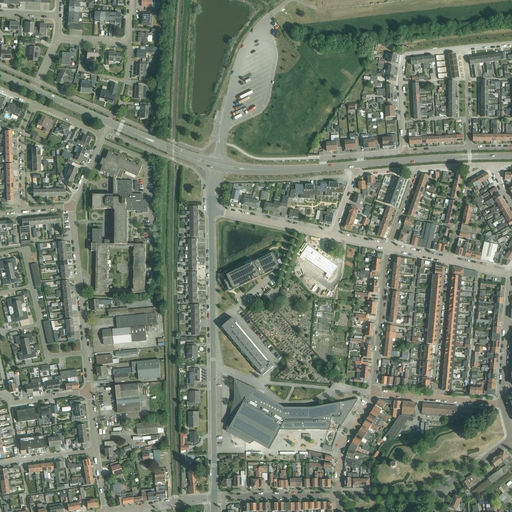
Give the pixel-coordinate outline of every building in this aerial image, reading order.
[(159,14),(159,12),(149,11),(149,14),(142,13),(141,21),(142,21),(142,25),(151,26),(152,14),(159,14)] [(15,37),(21,38),(22,28),(19,28),(19,23),(10,22),(10,30),(18,30),(18,34),(15,34),(15,37)] [(35,36),(35,39),(36,39),(37,27),(34,27),(34,24),(25,23),(25,33),(33,34),(33,36),(35,36)] [(40,24),(40,28),(37,27),(36,39),(40,39),(40,37),(39,36),(41,37),(41,34),(46,34),(46,24),(40,24)] [(138,43),(148,43),(149,34),(139,33),(138,43)] [(4,59),(11,60),(12,52),(8,51),(8,48),(5,48),(5,45),(2,45),(1,53),(1,56),(4,56),(4,59)] [(39,55),(39,48),(30,47),(29,61),(37,61),(37,55),(39,55)] [(138,50),(137,58),(142,59),(142,62),(146,62),(146,59),(147,53),(150,54),(153,54),(153,48),(146,47),(146,51),(138,50)] [(74,57),(75,50),(71,50),(71,54),(66,53),(66,56),(63,56),(62,64),(70,65),(71,57),(74,57)] [(87,61),(97,61),(98,51),(87,51),(87,61)] [(121,62),(121,54),(114,53),(114,52),(109,52),(109,58),(106,58),(105,66),(109,66),(109,61),(121,62)] [(380,64),(384,65),(384,62),(395,63),(396,56),(388,54),(387,60),(379,59),(378,64),(380,64)] [(487,56),(481,57),(482,63),(486,63),(487,76),(490,76),(487,56)] [(475,77),(478,77),(475,57),(469,58),(470,65),(473,65),(475,77)] [(148,66),(148,63),(140,62),(140,65),(137,65),(137,73),(137,76),(143,77),(144,66),(148,66)] [(386,80),(393,81),(394,74),(381,72),(380,75),(383,75),(383,76),(387,77),(386,80)] [(64,83),(70,86),(72,79),(67,77),(67,75),(61,73),(60,75),(59,75),(56,82),(63,85),(64,83)] [(95,87),(95,79),(92,79),(91,84),(81,84),(81,93),(91,93),(91,86),(95,87)] [(107,103),(113,104),(118,85),(112,83),(110,92),(101,90),(99,98),(107,100),(107,103)] [(136,86),(135,99),(143,99),(143,87),(147,87),(147,84),(139,84),(139,87),(136,86)] [(377,93),(393,92),(393,85),(386,86),(387,90),(377,91),(377,93)] [(22,108),(12,103),(11,105),(9,104),(7,108),(4,107),(0,116),(0,123),(1,122),(5,112),(14,115),(15,114),(19,115),(20,113),(20,112),(22,108)] [(152,111),(152,104),(141,104),(140,119),(148,119),(148,110),(152,111)] [(385,107),(386,112),(394,112),(394,106),(391,107),(391,104),(384,104),(384,107),(385,107)] [(394,112),(386,112),(386,118),(385,118),(385,121),(392,120),(392,117),(395,117),(394,112)] [(44,131),(48,133),(53,122),(43,117),(41,121),(39,121),(38,125),(45,128),(44,131)] [(66,136),(65,139),(64,141),(67,143),(68,140),(71,135),(67,133),(69,129),(64,126),(62,125),(61,125),(59,129),(57,128),(54,134),(57,135),(58,133),(66,136)] [(350,141),(351,150),(356,149),(356,147),(359,146),(358,136),(355,137),(355,135),(354,134),(349,135),(350,141)] [(77,140),(76,143),(79,144),(86,147),(87,144),(88,145),(91,138),(84,135),(81,142),(77,140)] [(369,148),(369,140),(368,135),(361,136),(361,139),(360,139),(361,146),(364,146),(364,149),(369,148)] [(373,135),(368,136),(369,140),(369,148),(375,148),(375,145),(378,145),(377,138),(373,138),(373,135)] [(396,135),(387,136),(387,138),(388,147),(393,146),(393,144),(396,143),(396,135)] [(388,147),(387,138),(382,138),(382,137),(379,138),(380,145),(382,144),(383,147),(388,147)] [(334,142),(331,143),(332,151),(337,151),(337,148),(340,148),(339,138),(334,139),(334,142)] [(332,151),(331,143),(326,143),(326,140),(323,140),(323,149),(326,149),(327,152),(332,151)] [(351,150),(350,141),(345,142),(345,141),(341,141),(342,148),(345,148),(345,150),(351,150)] [(32,149),(32,157),(40,157),(40,149),(42,149),(42,146),(41,145),(35,146),(35,149),(32,149)] [(76,146),(74,152),(77,153),(83,156),(86,150),(79,147),(78,147),(76,146)] [(132,194),(133,181),(116,181),(116,178),(117,176),(121,178),(124,171),(138,177),(143,166),(138,164),(138,165),(135,164),(136,163),(132,161),(131,163),(126,160),(127,159),(119,156),(118,157),(113,155),(113,153),(109,151),(106,159),(103,158),(100,164),(103,166),(100,172),(105,173),(105,172),(110,174),(110,176),(114,177),(114,195),(93,195),(93,209),(114,209),(115,211),(115,244),(110,244),(110,240),(102,240),(102,230),(93,230),(93,244),(92,244),(92,251),(97,251),(96,292),(102,292),(109,292),(109,289),(108,289),(108,246),(116,246),(116,247),(126,247),(126,246),(135,246),(134,289),(133,289),(132,293),(139,293),(139,292),(146,292),(146,244),(127,244),(128,211),(142,211),(142,212),(148,212),(148,200),(143,200),(143,194),(132,194)] [(73,155),(72,158),(73,158),(73,159),(74,159),(80,162),(83,156),(77,153),(75,156),(73,155)] [(66,172),(64,177),(66,177),(65,179),(72,182),(74,176),(77,169),(71,166),(68,173),(66,172)] [(451,173),(450,176),(456,177),(455,181),(461,182),(462,176),(456,175),(451,173)] [(487,173),(482,176),(485,181),(490,178),(487,173)] [(422,174),(420,180),(426,182),(428,176),(422,174)] [(485,187),(487,185),(485,181),(482,176),(476,179),(479,184),(482,183),(485,187)] [(379,189),(381,183),(375,184),(375,177),(367,177),(368,184),(371,184),(372,189),(379,189)] [(394,177),(392,184),(401,187),(404,180),(394,177)] [(479,184),(476,179),(471,182),(477,192),(479,190),(477,186),(479,184)] [(317,186),(317,192),(325,192),(324,196),(328,197),(329,183),(320,182),(320,186),(317,186)] [(362,195),(367,197),(368,195),(367,186),(365,186),(365,182),(358,182),(359,190),(362,190),(362,195)] [(329,183),(328,197),(332,197),(332,193),(343,194),(344,185),(339,185),(339,183),(329,183)] [(291,190),(289,198),(294,198),(295,195),(300,195),(300,199),(304,199),(305,185),(295,184),(295,190),(291,190)] [(392,184),(390,190),(399,194),(401,187),(392,184)] [(305,185),(304,199),(309,199),(309,195),(316,196),(317,192),(317,186),(314,186),(305,185)] [(418,186),(416,192),(422,194),(425,195),(426,192),(434,194),(435,191),(434,191),(426,189),(424,188),(418,186)] [(490,194),(492,196),(498,192),(496,188),(489,192),(483,195),(484,198),(489,195),(489,194),(490,194)] [(282,203),(282,207),(287,208),(291,189),(288,189),(287,196),(284,196),(282,203)] [(237,201),(239,191),(233,190),(231,200),(237,201)] [(390,190),(387,197),(397,200),(399,194),(390,190)] [(447,191),(447,194),(452,195),(451,198),(457,199),(458,193),(452,192),(447,191)] [(416,192),(414,198),(420,200),(422,194),(416,192)] [(488,204),(501,197),(498,192),(492,196),(493,198),(485,202),(487,205),(488,204)] [(363,200),(364,197),(356,194),(355,197),(353,203),(359,205),(362,199),(363,200)] [(256,198),(253,197),(252,200),(251,207),(259,209),(260,205),(260,202),(255,201),(256,198)] [(387,197),(385,204),(394,207),(397,200),(387,197)] [(488,204),(487,205),(488,207),(492,205),(495,203),(497,205),(503,201),(501,197),(488,204)] [(243,205),(251,207),(252,200),(244,198),(243,205)] [(414,198),(412,203),(418,206),(420,200),(414,198)] [(282,203),(274,201),(274,204),(272,211),(280,213),(282,207),(282,203)] [(506,205),(503,201),(497,205),(498,207),(495,208),(495,207),(490,210),(492,213),(506,205)] [(264,210),(272,211),(274,204),(265,203),(264,210)] [(412,203),(410,209),(416,212),(418,206),(412,203)] [(498,213),(501,212),(502,213),(508,210),(506,205),(492,213),(487,216),(488,219),(498,212),(498,213)] [(349,212),(350,213),(357,215),(359,209),(351,206),(349,212)] [(321,212),(319,223),(331,225),(334,214),(330,213),(331,210),(327,209),(326,213),(321,212)] [(416,212),(410,209),(408,215),(414,217),(416,212)] [(489,226),(511,214),(508,210),(502,213),(503,215),(493,221),(495,223),(492,225),(489,220),(487,222),(489,226)] [(463,218),(472,220),(475,220),(475,221),(476,218),(470,216),(471,214),(464,212),(463,218)] [(350,213),(346,222),(353,224),(355,220),(360,222),(361,218),(356,216),(357,215),(350,213)] [(511,218),(511,216),(511,214),(489,226),(491,230),(495,228),(497,227),(496,225),(505,220),(507,222),(511,218)] [(453,220),(447,218),(445,218),(441,217),(441,220),(446,221),(446,224),(451,226),(453,220)] [(406,218),(403,229),(407,230),(410,231),(414,233),(415,230),(411,228),(412,227),(411,227),(413,221),(406,218)] [(509,226),(511,224),(511,218),(507,222),(497,227),(499,230),(508,224),(509,226)] [(353,224),(346,222),(343,228),(351,231),(353,224)] [(424,237),(422,248),(425,249),(431,250),(432,243),(434,236),(435,231),(436,225),(427,224),(426,229),(424,237)] [(511,224),(509,226),(501,231),(503,236),(511,231),(511,230),(511,224)] [(462,225),(460,232),(469,234),(471,227),(462,225)] [(198,230),(190,230),(190,235),(187,235),(187,238),(190,238),(198,238),(198,232),(199,232),(199,229),(198,229),(198,230)] [(404,244),(411,246),(414,233),(410,231),(408,235),(405,234),(407,230),(403,229),(398,241),(405,244),(404,244)] [(414,233),(411,246),(422,248),(424,237),(421,236),(419,236),(419,234),(414,233)] [(456,255),(461,256),(465,257),(466,251),(467,247),(460,245),(461,241),(458,241),(455,254),(456,255)] [(479,243),(476,242),(475,245),(476,245),(475,252),(471,251),(470,258),(475,259),(477,249),(478,246),(479,243)] [(482,254),(480,261),(496,264),(505,266),(506,266),(507,266),(507,265),(508,265),(509,265),(511,261),(505,257),(504,258),(498,254),(497,260),(494,259),(497,246),(484,243),(482,253),(482,254)] [(307,245),(299,258),(303,260),(304,258),(327,274),(326,275),(322,273),(320,275),(324,278),(327,281),(338,266),(307,245)] [(185,255),(188,255),(196,255),(196,250),(197,250),(197,247),(196,247),(188,247),(188,252),(185,252),(185,255)] [(500,250),(498,254),(504,258),(505,257),(511,261),(511,259),(511,253),(508,252),(507,254),(500,250)] [(273,252),(226,275),(231,286),(228,288),(229,291),(233,289),(233,290),(280,267),(280,266),(283,265),(282,262),(279,263),(273,252)] [(188,263),(196,263),(196,258),(197,258),(197,255),(196,255),(188,255),(188,260),(185,260),(185,263),(188,263)] [(373,262),(373,265),(380,266),(381,260),(373,259),(374,258),(375,256),(371,255),(371,257),(369,256),(368,259),(369,259),(369,262),(372,263),(372,262),(373,262)] [(15,258),(7,260),(9,272),(13,271),(13,269),(14,267),(17,266),(15,258)] [(4,270),(5,273),(9,272),(7,260),(0,261),(0,269),(2,269),(4,270)] [(430,262),(430,266),(436,267),(436,270),(443,270),(443,265),(430,262)] [(188,267),(185,267),(185,270),(189,270),(190,270),(190,271),(194,271),(194,270),(197,270),(196,263),(188,263),(188,267)] [(453,267),(452,276),(462,277),(463,277),(463,270),(453,267)] [(477,272),(463,270),(463,277),(475,278),(477,278),(477,272)] [(13,271),(9,272),(12,284),(20,282),(18,274),(16,275),(14,273),(13,271)] [(189,272),(189,280),(197,280),(197,272),(194,272),(194,271),(190,271),(190,272),(189,272)] [(5,273),(1,274),(2,278),(3,285),(12,284),(9,272),(5,273)] [(497,292),(504,293),(504,286),(498,286),(481,284),(480,289),(486,290),(486,287),(497,288),(497,292)] [(189,293),(186,293),(186,295),(189,295),(197,295),(197,290),(198,290),(198,287),(197,287),(197,288),(189,288),(189,293)] [(496,298),(503,299),(504,293),(497,292),(480,290),(479,296),(486,297),(486,294),(488,294),(497,295),(496,298)] [(23,296),(15,298),(17,310),(25,308),(24,304),(25,304),(23,296)] [(12,308),(13,311),(17,310),(15,298),(6,300),(8,307),(10,307),(12,308)] [(98,300),(91,301),(92,311),(99,310),(98,305),(99,305),(99,307),(104,307),(104,305),(111,305),(111,300),(98,300)] [(479,302),(478,308),(502,310),(503,304),(496,303),(495,304),(495,306),(488,305),(481,305),(482,302),(480,302),(479,302)] [(115,316),(115,317),(164,313),(164,307),(128,310),(128,308),(108,310),(109,317),(115,316)] [(25,308),(17,310),(20,321),(28,320),(26,312),(25,308)] [(17,310),(13,311),(13,313),(12,315),(10,315),(11,323),(20,321),(17,310)] [(191,318),(188,318),(188,321),(191,321),(191,320),(199,320),(199,315),(200,315),(200,312),(199,312),(199,313),(191,313),(191,318)] [(164,313),(115,317),(115,318),(116,318),(117,328),(157,324),(156,314),(164,313)] [(267,372),(274,367),(266,357),(264,359),(235,324),(237,323),(233,318),(222,326),(225,330),(230,336),(232,338),(232,339),(234,342),(235,341),(237,344),(236,344),(239,347),(240,347),(242,349),(241,350),(244,353),(244,352),(246,355),(248,358),(249,358),(251,360),(250,361),(253,364),(254,363),(256,366),(255,366),(261,374),(262,375),(267,372)] [(103,330),(104,345),(147,341),(145,326),(103,330)] [(492,331),(492,334),(500,334),(501,328),(493,327),(487,327),(480,326),(479,329),(485,330),(492,331)] [(475,332),(475,335),(480,336),(484,336),(491,337),(492,337),(491,341),(493,341),(500,342),(500,334),(492,334),(491,334),(480,332),(475,332)] [(31,334),(23,336),(25,347),(30,346),(29,344),(30,342),(33,341),(31,334)] [(20,346),(21,348),(25,347),(23,336),(15,337),(16,345),(19,345),(20,346)] [(364,348),(364,351),(372,352),(372,346),(366,345),(367,345),(366,345),(364,345),(365,340),(354,339),(350,339),(350,342),(361,343),(361,347),(362,348),(364,348)] [(189,354),(189,358),(198,358),(198,346),(195,347),(195,343),(188,344),(188,354),(189,354)] [(30,346),(25,347),(28,359),(36,357),(35,349),(32,350),(30,349),(30,346)] [(421,346),(421,353),(432,354),(432,349),(432,347),(421,346)] [(25,347),(21,348),(21,351),(20,352),(18,353),(20,361),(28,359),(25,347)] [(421,353),(420,359),(420,360),(430,361),(431,358),(432,358),(432,354),(421,353)] [(97,356),(97,365),(113,364),(113,355),(112,355),(97,356)] [(132,363),(133,373),(160,371),(159,360),(132,363)] [(356,372),(361,372),(369,373),(370,367),(362,366),(363,362),(355,361),(355,365),(355,368),(355,369),(356,369),(356,372)] [(197,366),(187,366),(187,371),(190,371),(190,379),(187,379),(187,387),(197,386),(197,381),(200,381),(200,369),(197,369),(197,366)] [(394,378),(395,370),(395,366),(393,366),(393,369),(392,369),(392,371),(391,376),(392,376),(392,378),(387,377),(387,385),(392,386),(393,378),(394,378)] [(108,370),(111,370),(111,367),(98,368),(98,377),(107,376),(107,375),(109,375),(108,370)] [(119,374),(115,375),(115,382),(129,381),(129,373),(132,373),(131,368),(128,368),(129,373),(125,374),(122,374),(119,374)] [(77,377),(76,370),(69,371),(70,378),(71,384),(72,390),(79,389),(78,383),(74,383),(73,377),(77,377)] [(160,371),(133,373),(138,373),(139,380),(161,378),(160,371)] [(55,380),(51,381),(53,389),(59,388),(59,386),(62,385),(61,379),(61,376),(54,377),(55,380)] [(16,384),(16,382),(15,379),(13,380),(12,380),(13,384),(8,385),(10,393),(15,392),(15,389),(18,389),(17,384),(16,384)] [(297,408),(280,408),(265,396),(265,395),(256,390),(234,379),(234,399),(232,407),(230,420),(229,420),(226,431),(249,444),(254,441),(269,449),(280,430),(328,430),(332,420),(341,426),(358,399),(340,403),(311,409),(297,408)] [(47,390),(53,389),(51,381),(48,381),(47,380),(42,381),(43,383),(46,382),(47,390)] [(33,393),(31,384),(28,384),(28,381),(21,382),(23,391),(26,391),(26,394),(33,393)] [(37,383),(31,384),(33,393),(39,392),(37,384),(40,383),(40,381),(37,381),(37,383)] [(488,387),(487,389),(495,390),(496,385),(485,384),(482,382),(479,382),(478,384),(482,384),(483,384),(483,385),(484,385),(484,386),(488,387)] [(144,383),(116,386),(117,406),(140,403),(139,387),(144,386),(144,383)] [(190,392),(190,402),(187,402),(187,406),(198,406),(198,403),(201,403),(200,392),(190,392)] [(79,400),(70,401),(70,406),(75,406),(75,411),(84,411),(83,404),(79,405),(79,400)] [(391,409),(394,409),(394,401),(381,400),(380,400),(379,400),(376,405),(382,409),(386,403),(391,404),(391,409)] [(412,422),(415,418),(416,416),(414,415),(415,403),(403,402),(402,416),(400,416),(387,435),(394,440),(397,435),(402,428),(405,430),(407,427),(404,425),(408,420),(410,422),(412,422)] [(140,403),(117,406),(118,414),(141,411),(140,403)] [(457,415),(472,416),(472,411),(458,409),(458,407),(423,404),(422,413),(457,416),(457,415)] [(47,406),(40,407),(42,420),(52,418),(50,406),(50,409),(47,409),(47,406)] [(381,410),(375,406),(372,411),(387,420),(388,418),(380,413),(381,410)] [(29,409),(25,410),(27,421),(36,420),(35,413),(34,408),(29,409)] [(22,410),(16,411),(18,418),(18,423),(27,421),(25,410),(22,410)] [(84,411),(72,412),(73,417),(71,417),(72,421),(79,420),(79,417),(84,417),(84,411)] [(377,426),(381,420),(385,422),(387,420),(372,411),(369,416),(369,417),(368,417),(365,422),(377,429),(379,427),(377,426)] [(189,412),(189,428),(199,428),(199,412),(189,412)] [(158,429),(163,429),(163,422),(137,424),(138,436),(158,434),(158,429)] [(377,429),(365,422),(362,426),(368,430),(370,428),(376,432),(377,429)] [(359,432),(355,438),(359,440),(361,442),(362,440),(363,438),(366,440),(367,441),(367,440),(369,438),(371,435),(367,432),(368,431),(362,427),(359,432)] [(191,433),(191,440),(191,443),(198,443),(198,439),(199,439),(199,435),(198,435),(198,432),(191,433)] [(0,434),(0,441),(1,441),(0,438),(3,438),(3,436),(7,436),(7,437),(12,436),(12,433),(0,434)] [(47,433),(44,434),(45,438),(45,440),(45,442),(48,442),(49,447),(55,447),(54,438),(51,438),(51,435),(48,435),(47,435),(47,433)] [(54,438),(55,447),(61,446),(60,440),(63,440),(62,434),(57,434),(57,437),(54,438)] [(43,436),(35,437),(37,447),(37,449),(41,448),(45,448),(45,446),(43,436)] [(35,437),(28,438),(29,448),(29,450),(37,449),(37,447),(35,437)] [(28,438),(20,439),(21,451),(29,450),(29,448),(28,438)] [(352,443),(348,450),(355,452),(357,447),(359,444),(363,446),(362,448),(368,452),(368,451),(373,454),(372,457),(376,458),(379,453),(376,451),(361,442),(359,440),(355,438),(354,440),(352,443)] [(106,446),(107,449),(106,449),(106,457),(109,457),(110,461),(116,461),(116,456),(114,456),(113,451),(116,450),(116,441),(105,442),(105,446),(106,446)] [(355,452),(348,450),(346,457),(353,459),(353,458),(354,455),(363,457),(364,454),(355,452)] [(142,452),(143,455),(139,456),(140,462),(151,460),(153,459),(152,451),(142,452)] [(321,454),(309,452),(309,455),(321,457),(321,460),(325,461),(332,462),(333,457),(329,456),(326,455),(321,454)] [(511,469),(511,459),(505,452),(503,452),(498,455),(506,467),(508,465),(511,469)] [(498,455),(491,461),(496,467),(498,466),(500,469),(504,474),(509,470),(506,467),(498,455)] [(346,458),(345,463),(352,465),(353,461),(354,460),(355,461),(354,464),(360,466),(361,461),(356,459),(353,458),(353,459),(346,457),(346,458)] [(81,468),(91,466),(90,460),(83,461),(83,464),(76,465),(76,464),(71,465),(71,462),(67,463),(69,469),(72,469),(81,468)] [(394,468),(396,465),(396,462),(393,461),(389,462),(388,464),(389,467),(391,469),(394,468)] [(56,469),(54,469),(55,473),(55,475),(58,475),(58,472),(64,472),(63,462),(56,463),(56,469)] [(46,464),(40,465),(41,472),(44,472),(45,482),(49,482),(48,478),(47,471),(46,464)] [(124,474),(121,464),(111,467),(114,477),(124,474)] [(0,470),(0,476),(7,475),(6,473),(9,472),(9,471),(20,470),(20,468),(18,468),(18,465),(13,466),(13,469),(6,470),(6,469),(0,470)] [(259,471),(259,480),(259,488),(265,488),(265,480),(268,480),(267,473),(267,466),(260,467),(259,469),(259,471)] [(191,486),(189,487),(190,494),(200,493),(198,482),(197,482),(197,481),(195,481),(194,467),(189,467),(190,471),(190,479),(189,479),(190,484),(191,484),(191,486)] [(161,469),(155,470),(156,487),(159,487),(159,484),(164,483),(166,483),(165,471),(161,472),(161,469)] [(488,478),(488,479),(491,484),(500,478),(504,474),(500,469),(488,478)] [(241,476),(235,476),(235,487),(242,487),(242,481),(245,481),(245,475),(245,471),(241,471),(241,475),(241,476)] [(361,487),(361,479),(358,479),(358,474),(353,474),(353,487),(361,487)] [(364,479),(361,479),(361,487),(370,487),(369,476),(364,476),(364,479)] [(467,480),(462,483),(466,490),(465,491),(468,497),(471,495),(472,496),(476,494),(473,491),(470,493),(468,489),(471,487),(469,484),(474,480),(471,476),(466,479),(467,480)] [(483,483),(486,487),(491,484),(488,479),(483,483)] [(473,490),(473,491),(476,494),(476,495),(486,487),(483,483),(473,490)] [(114,493),(111,493),(112,499),(117,498),(118,506),(124,505),(121,485),(120,484),(115,485),(113,485),(114,493)] [(124,485),(121,485),(124,505),(135,503),(134,497),(133,492),(126,493),(126,491),(123,492),(123,491),(125,491),(124,485)] [(12,487),(9,487),(2,488),(2,495),(9,494),(9,491),(12,490),(12,489),(16,489),(16,486),(12,486),(12,487)] [(159,487),(156,487),(156,489),(156,492),(157,500),(167,498),(166,490),(159,491),(159,487)] [(133,492),(134,497),(135,503),(143,502),(143,497),(138,498),(137,491),(135,492),(135,489),(133,489),(133,492)] [(148,489),(142,490),(143,497),(143,502),(148,501),(149,501),(157,500),(156,492),(156,489),(155,489),(156,492),(152,492),(152,489),(148,490),(148,489)] [(454,495),(452,501),(458,504),(461,498),(454,495)] [(86,502),(87,508),(97,507),(96,499),(90,500),(90,502),(86,502)] [(458,504),(452,501),(449,507),(456,511),(458,504)] [(37,503),(38,511),(45,511),(45,509),(40,510),(39,506),(42,506),(42,502),(37,503)] [(278,511),(278,503),(269,504),(269,511),(272,511),(278,511)] [(287,511),(287,503),(278,503),(278,511),(287,511)]
